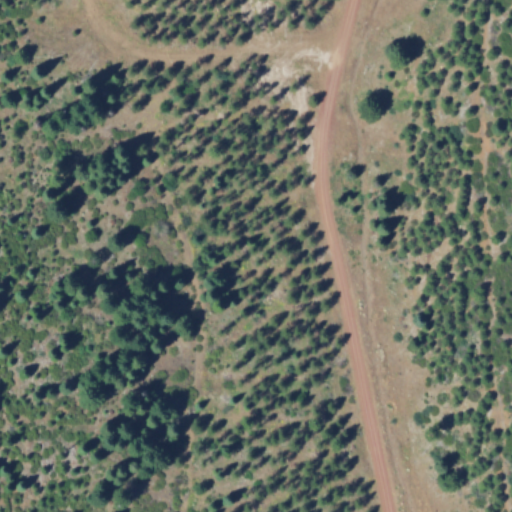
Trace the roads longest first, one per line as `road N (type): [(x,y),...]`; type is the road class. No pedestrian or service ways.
road 1 (track): [(171,511),(199,344),(148,153),(151,96),(240,42),(344,23)]
road 2 (track): [(351,0),(323,162),(345,282),(413,511)]
